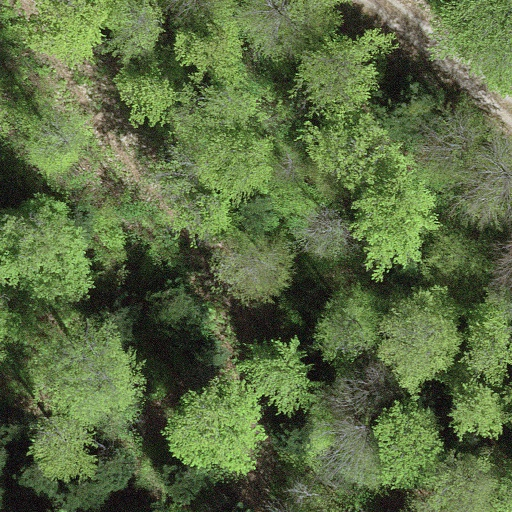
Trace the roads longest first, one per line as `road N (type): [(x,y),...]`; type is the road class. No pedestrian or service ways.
road 1 (track): [(256,511),(253,339),(114,102),(32,0)]
road 2 (track): [(511,110),(387,0)]
road 3 (track): [(260,450),(411,511)]
